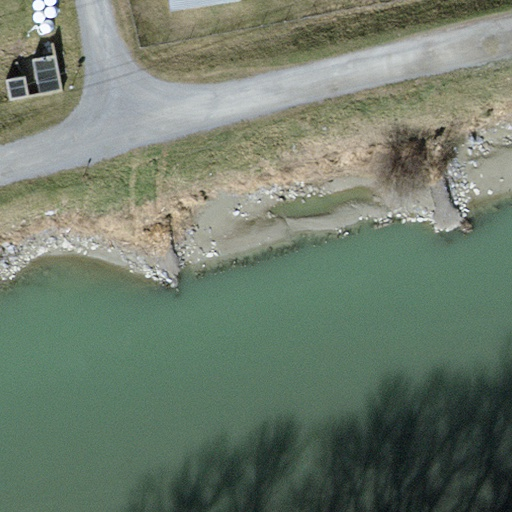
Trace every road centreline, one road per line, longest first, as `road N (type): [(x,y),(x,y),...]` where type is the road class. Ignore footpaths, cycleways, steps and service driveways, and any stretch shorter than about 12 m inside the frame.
road 1 (track): [(511,45),(136,129)]
road 2 (track): [(136,129),(0,172)]
road 3 (track): [(91,0),(106,75),(136,129)]
